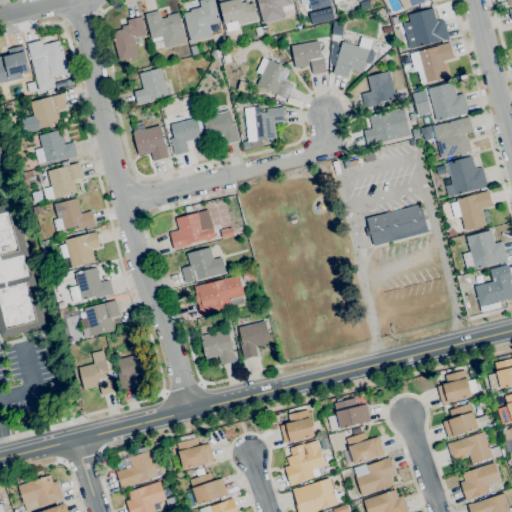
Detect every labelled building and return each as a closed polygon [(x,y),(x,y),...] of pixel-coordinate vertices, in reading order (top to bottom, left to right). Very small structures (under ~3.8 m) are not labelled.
[(190,42),(183,14),(190,12),(190,10),(200,7),(198,1),(201,0),(213,0),(220,22),(209,25),(212,36),(190,42)] [(227,32),(225,25),(224,25),(217,0),(240,0),(241,3),(247,1),(248,4),(252,3),(256,20),(237,25),(238,29),(227,32)] [(262,24),(256,0),(290,0),(293,10),(282,13),(284,18),(262,24)] [(310,11),(309,4),(301,6),(299,0),(328,0),(330,6),(310,11)] [(424,0),(404,10),(398,0),(424,0)] [(416,47),(416,46),(411,47),(404,23),(409,22),(408,15),(432,8),(436,21),(443,19),(448,39),(416,47)] [(383,20),(377,16),(381,10),(387,13),(383,20)] [(154,50),(152,39),(151,39),(144,14),(159,11),(161,19),(167,18),(166,16),(178,13),(186,43),(164,48),(164,47),(154,50)] [(119,61),(111,32),(122,29),(121,26),(128,25),(127,20),(141,17),(145,35),(133,38),(138,56),(119,61)] [(383,34),(381,28),(390,26),(392,31),(383,34)] [(347,78),(332,74),(341,42),(358,47),(361,37),(372,40),(362,73),(349,69),(347,78)] [(37,79),(33,62),(31,62),(26,44),(41,40),(42,45),(49,43),(49,46),(60,43),(67,73),(47,78),(47,76),(37,79)] [(312,75),(309,62),(307,62),(308,66),(294,68),(290,46),(318,41),(320,54),(322,54),(326,72),(312,75)] [(420,84),(417,71),(414,72),(409,54),(449,43),(453,58),(443,61),(447,77),(420,84)] [(0,83),(0,57),(9,55),(7,50),(23,46),(25,53),(24,53),(29,73),(17,76),(17,79),(0,83)] [(373,60),(367,58),(369,52),(375,54),(373,60)] [(386,61),(383,57),(388,53),(391,56),(386,61)] [(286,99),(256,85),(261,75),(255,72),(262,58),(268,60),(290,70),(284,82),(292,85),(286,99)] [(137,105),(133,91),(143,89),(139,74),(143,73),(142,69),(149,67),(150,71),(160,68),(167,95),(154,98),(155,100),(137,105)] [(364,108),(361,94),(370,92),(366,77),(388,71),(395,98),(382,102),(382,104),(364,108)] [(67,87),(65,80),(72,79),(73,85),(67,87)] [(28,93),(26,84),(34,82),(36,91),(28,93)] [(435,121),(427,89),(452,82),(455,95),(462,94),(467,113),(435,121)] [(247,92),(239,89),(241,83),(249,86),(247,92)] [(416,115),(411,93),(423,90),(429,112),(416,115)] [(28,131),(26,122),(34,120),(29,103),(61,94),(65,109),(56,111),(60,124),(37,130),(36,129),(28,131)] [(247,142),(244,108),(253,107),(254,114),(266,112),(265,110),(279,108),(278,107),(283,107),(284,122),(274,123),(275,139),(247,142)] [(367,146),(363,131),(372,128),(369,117),(402,108),(409,135),(367,146)] [(225,145),(222,135),(207,139),(202,117),(229,110),(232,124),(234,123),(239,141),(225,145)] [(410,122),(408,115),(413,113),(416,120),(410,122)] [(440,159),(436,140),(434,140),(433,135),(434,135),(434,132),(430,133),(429,138),(424,139),(421,135),(419,128),(432,125),(432,126),(469,117),(472,131),(464,133),(465,140),(468,139),(470,151),(465,152),(466,155),(460,156),(459,155),(440,159)] [(174,156),(170,139),(172,138),(169,125),(196,118),(197,122),(200,122),(202,132),(200,133),(201,137),(186,141),(188,152),(174,156)] [(153,161),(151,152),(138,156),(132,133),(159,125),(168,157),(153,161)] [(413,139),(411,131),(417,129),(419,137),(413,139)] [(38,163),(34,150),(41,148),(38,136),(60,130),(64,145),(73,142),(77,157),(72,158),(59,161),(59,159),(45,162),(45,161),(38,163)] [(244,151),(242,143),(248,142),(250,149),(244,151)] [(447,198),(443,180),(450,178),(446,163),(471,156),(474,169),(482,167),(487,187),(447,198)] [(45,200),(42,189),(50,187),(46,172),(62,167),(61,163),(67,161),(69,166),(78,163),(82,178),(73,180),(77,193),(54,199),(53,198),(45,200)] [(335,175),(331,163),(337,161),(341,174),(335,175)] [(437,175),(435,168),(444,166),(446,173),(437,175)] [(24,182),(22,173),(32,170),(35,179),(24,182)] [(29,207),(27,199),(32,198),(31,193),(40,191),(42,201),(33,203),(34,206),(29,207)] [(464,231),(456,199),(488,191),(492,206),(481,209),(486,225),(464,231)] [(55,232),(52,220),(57,219),(53,205),(76,198),(80,214),(91,211),(94,226),(90,227),(90,226),(77,230),(76,226),(55,232)] [(1,339),(0,335),(0,205),(15,202),(29,256),(23,258),(27,274),(33,273),(47,327),(1,339)] [(373,246),(370,237),(367,238),(365,229),(368,228),(365,219),(420,204),(427,232),(373,246)] [(32,215),(30,208),(40,206),(42,213),(32,215)] [(174,250),(169,233),(178,230),(175,219),(197,212),(202,230),(212,227),(215,237),(210,238),(211,240),(205,241),(205,239),(191,243),(191,245),(174,250)] [(222,239),(219,231),(231,228),(233,236),(222,239)] [(474,270),(473,267),(466,269),(462,254),(469,252),(465,237),(490,230),(494,243),(501,241),(506,261),(474,270)] [(71,268),(63,241),(95,232),(99,247),(91,249),(94,261),(71,268)] [(185,283),(181,268),(189,266),(186,254),(209,248),(213,260),(221,257),(225,273),(185,283)] [(72,302),(68,288),(77,286),(74,273),(84,270),(83,267),(91,265),(92,268),(96,267),(100,282),(109,280),(113,295),(108,296),(107,295),(94,299),(94,297),(72,302)] [(479,306),(474,286),(475,286),(472,276),(481,273),(484,284),(492,281),(489,270),(507,265),(511,279),(506,281),(508,287),(505,288),(508,298),(479,306)] [(243,281),(241,272),(254,269),(257,278),(243,281)] [(459,284),(456,277),(464,274),(467,282),(459,284)] [(200,316),(194,296),(196,295),(194,287),(238,275),(243,296),(229,300),(231,306),(216,310),(217,312),(200,316)] [(83,337),(82,330),(88,328),(83,309),(115,300),(119,315),(110,317),(114,330),(91,336),(90,335),(83,337)] [(243,359),(239,342),(241,341),(238,328),(265,321),(270,342),(254,346),(257,356),(243,359)] [(220,365),(218,356),(205,359),(199,337),(227,330),(235,362),(220,365)] [(101,395),(98,383),(96,384),(97,387),(83,390),(78,368),(93,364),(91,353),(102,350),(108,374),(110,373),(115,392),(101,395)] [(121,391),(116,374),(120,373),(117,360),(141,353),(146,373),(132,377),(135,387),(121,391)] [(490,389),(487,375),(496,373),(493,363),(511,358),(511,385),(499,389),(499,387),(490,389)] [(441,404),(436,387),(447,384),(444,376),(464,370),(467,381),(474,379),(477,392),(470,394),(470,396),(441,404)] [(53,397),(51,392),(49,393),(48,388),(49,388),(48,383),(60,380),(64,394),(53,397)] [(501,424),(496,410),(506,406),(503,396),(511,393),(511,390),(511,388),(511,387),(511,422),(511,421),(501,424)] [(330,431),(327,417),(336,415),(333,403),(336,402),(335,400),(341,398),(342,401),(354,398),(356,406),(366,404),(370,422),(339,429),(339,428),(330,431)] [(447,438),(442,422),(451,419),(448,411),(469,404),(477,428),(447,438)] [(283,443),(279,426),(289,423),(287,415),(307,410),(314,436),(289,442),(283,443)] [(511,438),(504,441),(501,432),(509,429),(509,428),(511,426),(511,438)] [(354,465),(345,439),(359,434),(357,429),(360,428),(362,433),(365,432),(367,440),(377,437),(383,455),(354,465)] [(471,465),(468,455),(452,461),(446,443),(451,442),(451,443),(484,432),(489,449),(498,446),(501,455),(471,465)] [(182,470),(176,444),(180,443),(179,437),(194,433),(195,439),(197,438),(199,446),(209,444),(213,462),(182,470)] [(121,490),(115,472),(131,467),(128,458),(132,456),(131,450),(155,444),(165,474),(126,487),(126,488),(121,490)] [(288,453),(286,447),(295,444),(297,450),(288,453)] [(290,486),(283,468),(288,466),(286,458),(318,447),(324,466),(323,466),(325,473),(298,482),(298,483),(290,486)] [(360,496),(354,477),(355,477),(353,468),(365,464),(365,466),(381,461),(380,459),(389,457),(395,476),(391,477),(393,485),(360,496)] [(465,501),(459,483),(464,481),(461,474),(479,468),(479,467),(494,462),(500,481),(486,485),(489,494),(465,501)] [(197,505),(189,480),(196,477),(194,470),(202,468),(204,475),(209,473),(212,482),(221,479),(227,496),(197,505)] [(25,511),(17,486),(32,481),(30,474),(36,472),(38,479),(50,476),(52,483),(57,481),(63,500),(25,511)] [(316,511),(313,502),(297,507),(291,489),(296,488),(296,489),(302,487),(301,484),(326,476),(327,479),(329,478),(332,490),(335,489),(336,494),(342,492),(344,500),(336,503),(337,504),(316,511)] [(14,485),(12,478),(16,477),(16,478),(20,477),(21,483),(14,485)] [(128,511),(125,501),(129,500),(126,492),(159,481),(165,499),(174,496),(178,506),(168,510),(164,500),(158,502),(160,509),(154,511),(128,511)] [(365,511),(362,501),(394,490),(397,497),(402,496),(407,511),(365,511)] [(355,500),(352,495),(358,492),(360,498),(355,500)] [(511,511),(468,511),(466,504),(471,503),(472,504),(503,493),(509,508),(511,507),(511,511)] [(198,511),(198,510),(232,498),(236,511),(198,511)] [(37,511),(64,503),(67,511),(37,511)]
